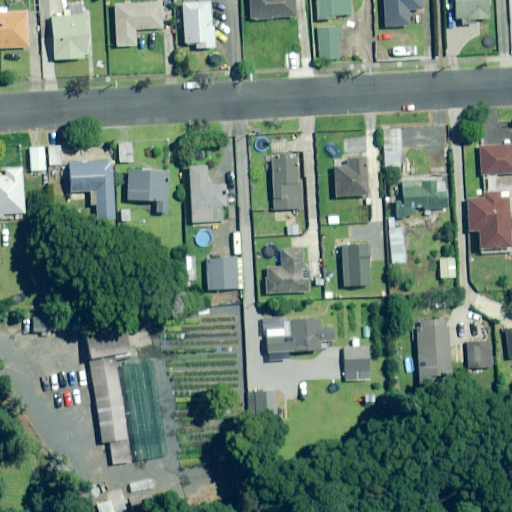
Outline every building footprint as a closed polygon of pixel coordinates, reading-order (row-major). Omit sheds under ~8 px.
[(295,17),(293,0),(250,0),(251,20),(295,17)] [(353,15),(352,0),(316,0),(317,20),(335,19),(335,16),(353,15)] [(384,0),(385,27),(410,26),(409,10),(420,9),(419,0),(384,0)] [(460,20),(460,26),(475,25),(475,20),(489,19),(487,0),(455,0),(456,20),(460,20)] [(163,29),(162,2),(115,5),(117,47),(138,46),(137,30),(163,29)] [(214,48),(212,2),(183,3),(185,43),(195,43),(196,49),(214,48)] [(83,16),(82,16),(81,4),(69,5),(69,16),(52,17),(54,60),(84,58),(84,54),(92,53),(90,15),(83,16)] [(0,48),(27,49),(27,13),(0,12),(0,48)] [(341,59),(340,29),(319,29),(319,59),(341,59)] [(402,129),(384,130),(385,167),(403,166),(402,129)] [(296,140),(271,139),(271,153),(295,154),(296,140)] [(134,143),(121,143),(120,162),(133,163),(134,143)] [(511,174),(511,144),(481,146),(482,175),(511,174)] [(68,146),(49,147),(50,174),(68,174),(68,146)] [(44,148),(31,148),(31,171),(45,171),(44,148)] [(367,196),(365,153),(348,154),(348,165),(334,166),(336,198),(367,196)] [(425,156),(407,156),(407,166),(425,166),(425,156)] [(297,183),(296,158),(273,159),(274,210),(302,209),(301,183),(297,183)] [(115,160),(88,160),(88,163),(71,163),(71,192),(90,192),(90,205),(96,205),(96,221),(116,220),(115,160)] [(25,213),(23,168),(5,169),(5,176),(0,176),(0,218),(3,218),(3,214),(25,213)] [(191,223),(227,222),(227,210),(230,210),(229,186),(208,187),(208,168),(191,168),(191,223)] [(168,213),(169,171),(128,170),(128,201),(156,202),(156,213),(168,213)] [(446,209),(446,182),(402,182),(402,203),(397,203),(397,217),(415,217),(416,209),(446,209)] [(504,199),(504,190),(477,191),(478,200),(468,200),(469,232),(479,231),(480,254),(511,253),(511,248),(509,199),(504,199)] [(403,224),(389,225),(392,264),(406,263),(403,224)] [(309,293),(308,281),(308,269),(308,250),(281,250),(281,267),(266,268),(266,294),(309,293)] [(365,252),(337,252),(338,296),(366,295),(365,252)] [(243,289),(242,259),(207,260),(209,290),(243,289)] [(455,259),(441,260),(441,278),(455,278),(455,259)] [(55,316),(33,317),(34,333),(56,332),(55,316)] [(266,319),(267,353),(321,351),(321,342),(335,341),(335,327),(319,328),(319,320),(282,322),(282,318),(266,319)] [(452,375),(450,320),(418,322),(421,383),(431,383),(431,376),(452,375)] [(84,336),(89,361),(131,352),(125,327),(84,336)] [(493,368),(492,343),(468,343),(469,369),(493,368)] [(370,380),(369,347),(346,347),(346,381),(370,380)] [(116,361),(89,365),(101,444),(128,440),(116,361)] [(129,443),(110,446),(114,467),(132,464),(129,443)] [(136,498),(129,500),(131,511),(141,511),(152,509),(147,489),(134,492),(136,498)]
